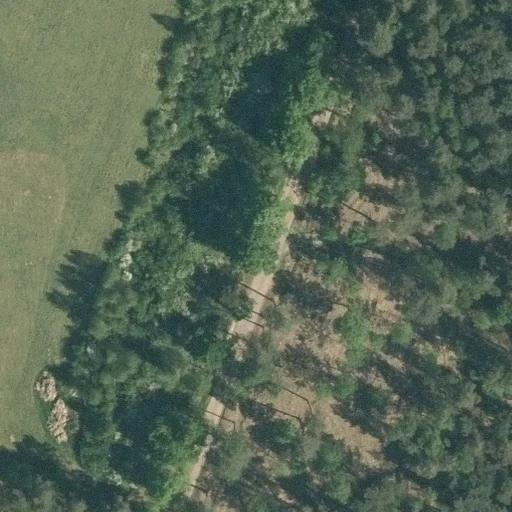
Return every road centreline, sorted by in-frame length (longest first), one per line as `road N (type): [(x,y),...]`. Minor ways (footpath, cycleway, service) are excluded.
road 1 (track): [(165,511),(267,237)]
road 2 (unknown): [(511,306),(432,310),(330,297),(255,266)]
road 3 (track): [(267,237),(354,0)]
